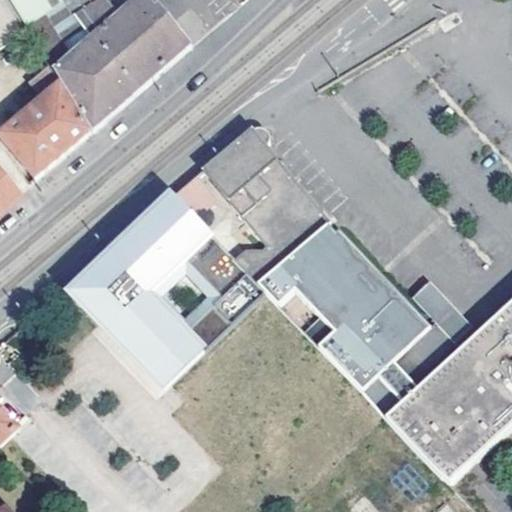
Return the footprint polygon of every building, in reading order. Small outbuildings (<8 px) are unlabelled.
[(0,0),(0,51),(29,35),(9,4),(6,0),(0,0)] [(6,0),(9,4),(29,35),(51,70),(59,83),(91,135),(160,75),(191,49),(182,40),(148,0),(62,0),(64,3),(53,11),(45,0),(6,0)] [(1,140),(36,182),(91,135),(59,83),(51,70),(33,86),(47,102),(1,140)] [(333,224),(266,146),(268,144),(268,140),(266,135),(261,133),(257,133),(254,134),(214,169),(209,173),(273,247),(264,254),(248,253),(238,262),(260,285),(333,224)] [(203,178),(178,199),(199,221),(221,199),(203,178)] [(0,213),(15,200),(0,182),(0,213)] [(199,221),(178,199),(78,284),(83,289),(157,367),(171,369),(170,374),(170,379),(173,384),(176,387),(271,296),(260,285),(238,262),(199,221)] [(333,224),(260,285),(271,296),(385,417),(451,487),(511,431),(511,306),(489,328),(478,338),(440,296),(426,309),(439,323),(429,332),(340,234),(337,236),(330,228),(333,225),(333,224)] [(157,367),(83,289),(76,296),(168,394),(176,387),(173,384),(170,379),(170,374),(171,369),(157,367)] [(0,410),(0,456),(23,434),(0,410)]
